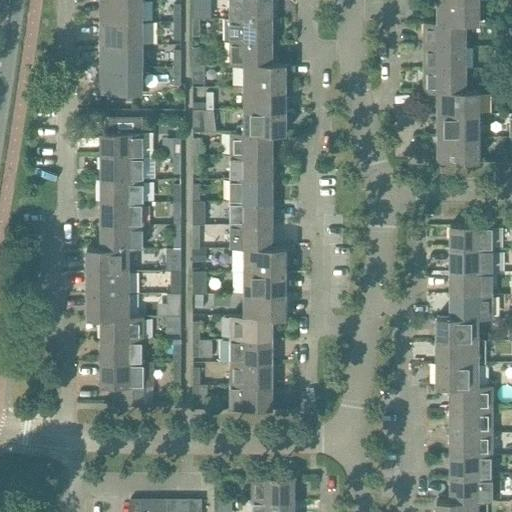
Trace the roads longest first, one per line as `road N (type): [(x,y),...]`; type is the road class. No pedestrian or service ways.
road 1 (residential): [(68,439),(68,340),(52,319),(52,245),(67,211),(68,0)]
road 2 (residential): [(348,440),(68,439)]
road 3 (residential): [(348,440),(384,194)]
road 4 (residential): [(384,194),(358,103),(353,0)]
road 5 (unclassified): [(384,194),(511,193)]
